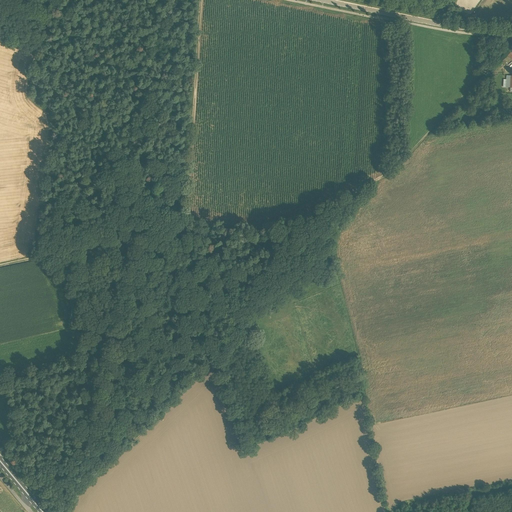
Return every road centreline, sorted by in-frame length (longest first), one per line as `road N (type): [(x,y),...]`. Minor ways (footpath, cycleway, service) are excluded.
road 1 (track): [(83,487),(208,369),(259,290),(330,242),(371,183)]
road 2 (track): [(181,224),(271,222),(324,207),(394,171),(511,44)]
road 3 (track): [(70,511),(163,297),(181,224)]
road 4 (track): [(34,70),(31,102),(52,113),(54,128),(44,257)]
road 5 (tertiary): [(511,30),(323,0)]
road 6 (track): [(44,257),(125,228),(181,224)]
road 7 (track): [(181,224),(195,85)]
